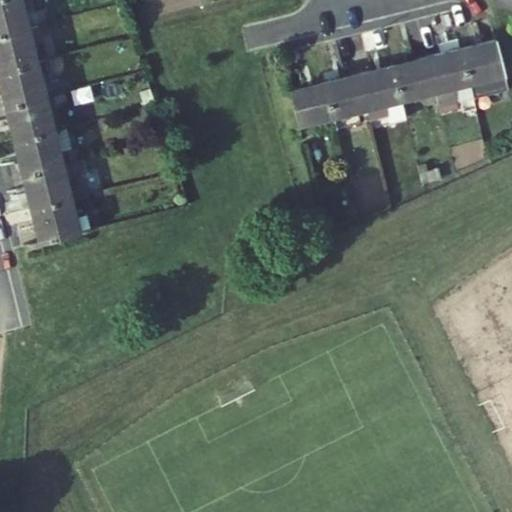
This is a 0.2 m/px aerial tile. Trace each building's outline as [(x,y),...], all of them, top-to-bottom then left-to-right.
[(0,40),(28,33),(19,0),(12,0),(0,3),(0,40)] [(0,75),(37,66),(28,33),(0,40),(0,75)] [(504,93),(493,49),(460,57),(469,93),(488,88),(490,96),(504,93)] [(472,107),(469,93),(460,57),(426,66),(435,101),(438,115),(472,107)] [(45,100),(37,66),(0,75),(0,82),(7,110),(45,100)] [(400,110),(435,101),(426,66),(391,75),(400,110)] [(404,124),(400,110),(391,75),(357,83),(365,118),(368,128),(387,123),(388,128),(404,124)] [(331,127),(365,118),(357,83),(323,91),(331,127)] [(295,135),(331,127),(323,91),(287,100),(295,135)] [(54,135),(45,100),(7,110),(16,145),(54,135)] [(63,169),(54,135),(16,145),(25,179),(63,169)] [(72,205),(63,169),(25,179),(35,215),(72,205)] [(82,242),(72,205),(35,215),(44,252),(82,242)]
